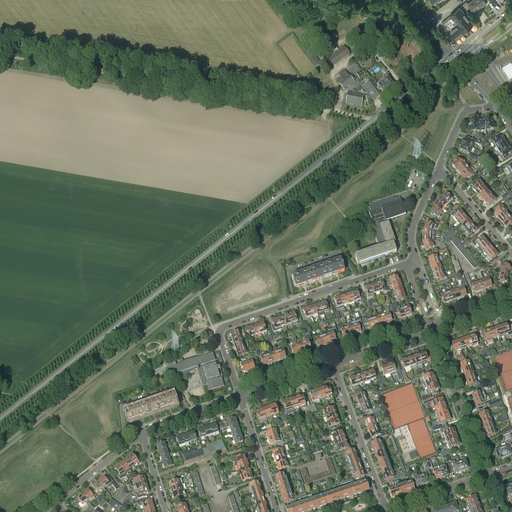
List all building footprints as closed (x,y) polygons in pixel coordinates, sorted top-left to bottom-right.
[(473,11),(479,7),(476,2),(474,3),(472,0),(471,0),(467,3),(466,1),(462,4),(467,10),(470,7),(473,11)] [(472,24),(460,8),(456,11),(455,10),(451,13),(452,14),(449,16),(450,16),(442,23),(448,30),(448,31),(456,41),(463,35),(463,34),(464,33),(463,31),(472,24)] [(330,30),(316,41),(323,50),(337,38),(330,30)] [(308,46),(303,50),(315,67),(320,63),(308,46)] [(343,46),(326,58),(332,66),(349,54),(343,46)] [(361,70),(356,63),(350,67),(355,74),(361,70)] [(511,67),(511,65),(503,70),(510,81),(511,79),(511,68),(511,67)] [(341,77),(337,81),(343,90),(353,82),(344,70),(339,75),(341,77)] [(365,76),(362,71),(356,75),(360,80),(365,76)] [(373,80),(363,87),(364,88),(361,90),(364,94),(367,92),(374,102),(384,94),(393,86),(387,78),(377,86),(373,80)] [(348,93),(346,103),(361,106),(363,95),(348,93)] [(484,121),(485,131),(489,131),(489,130),(493,130),(493,129),(495,128),(495,124),(492,125),(492,119),(484,120),(484,121)] [(476,132),(479,132),(478,121),(471,122),(472,127),(469,127),(469,131),(472,131),(472,132),(476,131),(476,132)] [(505,142),(503,139),(504,138),(502,136),(492,142),(496,148),(505,142)] [(481,143),(479,140),(475,138),(473,137),(473,138),(472,138),(471,141),(465,138),(464,141),(463,140),(461,143),(472,148),(474,143),(476,144),(476,143),(479,145),(479,144),(481,143)] [(509,148),(505,142),(496,148),(500,154),(509,148)] [(472,148),(461,143),(460,147),(461,147),(460,150),(469,154),(472,148)] [(511,151),(510,148),(509,148),(500,154),(504,160),(511,155),(511,151)] [(451,166),(456,171),(465,164),(462,161),(461,162),(457,158),(454,160),(455,162),(451,166)] [(469,168),(465,164),(456,171),(457,171),(461,175),(469,168)] [(469,168),(461,175),(465,180),(468,178),(469,179),(475,174),(470,168),(469,169),(469,168)] [(497,170),(491,173),(493,176),(502,170),(500,168),(497,170)] [(471,188),(475,193),(483,186),(485,185),(480,180),(471,188)] [(487,191),(483,186),(475,193),(477,195),(476,195),(479,198),(487,191)] [(487,191),(479,198),(481,201),(482,200),(483,202),(491,195),(487,191)] [(446,193),(444,195),(443,195),(442,196),(442,197),(447,204),(449,203),(450,205),(451,205),(453,203),(453,202),(455,201),(453,199),(452,200),(446,193)] [(496,201),(491,195),(483,202),(488,207),(496,201)] [(443,208),(447,204),(442,197),(440,199),(439,199),(437,200),(437,201),(436,202),(443,208)] [(393,198),(388,200),(369,206),(371,212),(393,205),(392,201),(394,200),(393,198)] [(406,214),(401,202),(400,198),(394,200),(392,201),(393,205),(371,212),(369,213),(373,226),(385,222),(385,221),(406,214)] [(441,213),(443,208),(436,202),(435,204),(434,204),(433,206),(434,207),(433,209),(441,213)] [(502,206),(493,213),(497,218),(504,213),(506,211),(502,206)] [(439,218),(441,213),(433,209),(432,209),(431,211),(431,212),(430,214),(439,218)] [(454,217),(457,222),(465,215),(463,213),(462,213),(461,211),(457,214),(454,211),(451,214),(450,216),(454,217)] [(504,213),(497,218),(499,221),(500,224),(508,217),(504,213)] [(467,218),(465,215),(457,222),(461,226),(468,220),(467,218)] [(511,221),(508,217),(500,224),(503,227),(504,226),(506,229),(511,223),(511,221)] [(465,231),(473,224),(471,222),(470,222),(468,220),(461,226),(465,231)] [(386,224),(385,222),(373,226),(371,226),(378,246),(359,253),(360,255),(355,257),(358,265),(396,252),(393,244),(395,243),(388,223),(386,224)] [(427,222),(425,225),(424,227),(424,228),(433,232),(434,228),(436,229),(438,224),(434,222),(432,225),(427,222)] [(474,227),(473,224),(465,231),(469,235),(468,237),(469,238),(473,235),(472,234),(476,230),(474,227)] [(433,232),(424,228),(423,230),(423,231),(422,232),(422,234),(423,234),(423,236),(432,237),(433,232)] [(446,244),(451,242),(455,238),(447,229),(446,229),(445,242),(446,244)] [(479,247),(486,240),(485,239),(484,239),(482,237),(478,240),(476,238),(471,242),(477,249),(479,247)] [(483,251),(490,246),(488,244),(488,243),(486,240),(479,247),(477,249),(481,254),(483,252),(483,251)] [(423,244),(424,245),(423,246),(424,247),(425,248),(426,250),(434,247),(432,242),(432,241),(423,244)] [(487,256),(494,250),(492,248),(490,246),(483,251),(483,252),(481,254),(485,258),(487,256)] [(489,262),(491,264),(496,260),(495,258),(498,255),(496,253),(496,252),(494,250),(487,256),(491,261),(489,262)] [(429,259),(429,262),(430,265),(439,262),(441,261),(442,260),(441,258),(440,257),(438,258),(437,256),(429,259)] [(324,266),(328,277),(345,271),(341,260),(324,266)] [(441,267),(439,262),(430,265),(431,267),(432,268),(432,270),(441,267)] [(500,273),(507,275),(508,272),(511,270),(506,265),(502,268),(501,268),(500,273)] [(308,271),(312,283),(328,277),(324,266),(308,271)] [(443,273),(441,267),(432,270),(433,273),(433,274),(434,276),(443,273)] [(308,271),(291,277),(295,288),(312,283),(308,271)] [(443,273),(434,276),(435,279),(436,279),(436,282),(438,281),(438,282),(439,283),(440,284),(445,283),(448,281),(446,276),(445,276),(444,276),(443,273)] [(506,279),(507,275),(500,273),(499,277),(496,277),(493,278),(495,283),(498,282),(497,280),(499,279),(501,284),(507,282),(506,279)] [(392,285),(400,282),(399,279),(398,279),(398,276),(389,279),(390,282),(391,281),(392,285)] [(483,280),(486,289),(487,289),(489,289),(489,288),(492,287),(489,278),(483,280)] [(466,296),(464,290),(468,289),(466,285),(467,284),(465,279),(461,280),(461,286),(461,288),(457,289),(461,298),(464,297),(466,296)] [(483,290),(486,289),(483,280),(477,282),(480,292),(483,291),(483,290)] [(478,292),(480,292),(477,282),(474,283),(473,281),(470,283),(471,288),(472,287),(474,293),(477,292),(478,292)] [(382,282),(380,283),(379,283),(376,284),(379,292),(383,291),(385,291),(382,282)] [(401,284),(400,282),(392,285),(394,290),(401,288),(401,285),(401,284)] [(373,294),(379,292),(376,284),(374,284),(374,285),(371,286),(373,294)] [(370,295),(373,294),(371,286),(370,286),(368,287),(365,288),(368,296),(370,296),(370,295)] [(396,296),(404,293),(403,291),(402,290),(401,288),(394,290),(396,296)] [(458,299),(461,298),(457,289),(452,291),(455,300),(458,299)] [(357,291),(354,292),(351,293),(354,302),(360,300),(357,291)] [(453,301),(455,300),(452,291),(446,293),(449,302),(452,301),(453,301)] [(447,303),(449,302),(446,293),(441,295),(440,292),(437,294),(439,299),(442,298),(443,304),(446,303),(447,303)] [(349,304),(354,302),(351,293),(349,294),(348,295),(346,295),(349,304)] [(405,296),(404,293),(396,296),(397,299),(396,299),(397,302),(405,299),(405,296)] [(343,306),(349,304),(346,295),(343,296),(340,297),(343,306)] [(337,308),(343,306),(340,297),(337,298),(334,299),(337,308)] [(326,302),(323,303),(322,303),(320,304),(323,313),(329,311),(326,302)] [(323,313),(320,304),(317,305),(314,306),(317,315),(318,317),(324,315),(323,313)] [(311,317),(317,315),(314,306),(312,307),(311,307),(308,308),(311,317)] [(403,318),(406,318),(403,309),(400,310),(399,307),(396,308),(396,307),(392,308),(394,314),(397,313),(396,311),(397,311),(400,319),(403,318)] [(403,309),(406,318),(409,317),(409,316),(412,315),(409,307),(403,309)] [(306,319),(311,317),(308,308),(306,309),(303,310),(306,319)] [(388,311),(389,314),(383,316),(386,324),(389,323),(392,322),(391,320),(395,319),(392,310),(388,311)] [(295,313),(292,314),(291,314),(288,315),(292,324),(298,322),(295,313)] [(286,326),(292,324),(288,315),(286,315),(286,316),(283,317),(286,326)] [(384,325),(386,324),(383,316),(378,318),(381,325),(383,325),(384,325)] [(280,328),(286,326),(283,317),(281,318),(280,317),(277,318),(280,328)] [(275,330),(280,328),(277,318),(275,319),(274,320),(272,321),(275,330)] [(352,326),(355,334),(356,334),(356,335),(358,334),(358,333),(361,332),(360,329),(363,328),(360,318),(354,320),(355,322),(351,323),(352,326)] [(372,329),(375,328),(372,320),(371,318),(366,320),(365,319),(365,318),(361,320),(365,329),(368,328),(369,329),(372,329)] [(378,326),(381,325),(378,318),(372,320),(375,328),(378,327),(378,326)] [(263,323),(261,324),(260,324),(258,325),(261,334),(267,332),(263,323)] [(504,325),(500,326),(503,335),(507,334),(508,336),(510,335),(510,336),(511,335),(511,327),(511,325),(507,327),(507,324),(504,325)] [(255,336),(261,334),(258,325),(255,326),(252,327),(255,336)] [(347,338),(350,337),(347,328),(343,330),(342,325),(337,327),(339,331),(341,330),(344,338),(346,337),(347,338)] [(353,335),(355,334),(352,326),(347,328),(350,337),(353,336),(353,335)] [(503,335),(500,326),(497,327),(497,328),(495,328),(498,337),(499,339),(501,339),(501,338),(504,337),(503,335)] [(249,338),(255,336),(252,327),(251,327),(249,328),(246,329),(249,338)] [(492,339),(498,337),(495,328),(492,329),(489,330),(492,339)] [(330,343),(331,343),(333,343),(333,342),(336,341),(334,336),(337,335),(335,330),(334,329),(333,330),(332,331),(330,332),(331,334),(327,335),(330,343)] [(486,341),(492,339),(489,330),(486,331),(482,333),(483,338),(485,338),(486,341)] [(231,334),(231,337),(231,338),(232,339),(233,340),(241,337),(239,331),(231,334)] [(328,344),(330,343),(327,335),(322,337),(325,345),(327,345),(328,344)] [(475,335),(472,336),(469,337),(472,346),(478,344),(475,335)] [(243,343),(241,337),(233,340),(233,343),(234,345),(234,346),(243,343)] [(322,347),(325,345),(322,337),(318,338),(316,338),(319,347),(321,346),(322,347)] [(466,348),(472,346),(469,337),(466,338),(463,339),(466,348)] [(305,352),(306,351),(307,352),(308,351),(309,350),(311,349),(309,344),(312,343),(310,338),(305,339),(305,338),(301,339),(302,343),(305,352)] [(460,350),(466,348),(463,339),(461,340),(457,341),(460,350)] [(455,352),(460,350),(457,341),(455,342),(452,343),(455,352)] [(234,346),(235,346),(234,347),(235,348),(236,351),(245,349),(243,343),(234,346)] [(303,352),(305,352),(302,343),(297,345),(300,354),(303,353),(303,352)] [(297,355),(300,354),(297,345),(291,347),(294,355),(296,355),(297,355)] [(246,352),(245,349),(236,351),(237,352),(236,352),(237,354),(238,357),(243,355),(244,358),(249,357),(254,355),(253,352),(248,353),(248,351),(246,352)] [(277,352),(280,361),(283,360),(283,359),(286,358),(283,350),(277,352)] [(278,362),(280,361),(277,352),(272,353),(274,362),(277,361),(278,362)] [(176,379),(189,375),(190,374),(195,372),(194,371),(197,370),(202,386),(207,385),(209,390),(224,386),(222,378),(223,378),(217,360),(215,360),(213,353),(176,365),(175,362),(167,365),(171,376),(175,374),(176,379)] [(272,363),(274,362),(272,353),(266,355),(269,365),(272,364),(272,363)] [(428,361),(427,357),(425,353),(422,353),(418,354),(422,364),(428,361)] [(416,365),(422,364),(418,354),(416,355),(416,356),(413,357),(416,365)] [(266,366),(269,365),(266,355),(260,357),(263,366),(266,365),(266,366)] [(410,368),(416,365),(413,357),(410,358),(409,357),(407,358),(410,368)] [(249,371),(247,363),(246,363),(245,358),(241,360),(242,362),(240,362),(241,365),(244,373),(246,372),(246,373),(249,372),(249,371)] [(404,369),(410,368),(407,358),(404,359),(404,360),(401,361),(404,369)] [(249,371),(250,371),(252,371),(252,370),(255,369),(252,361),(247,363),(249,371)] [(460,364),(461,367),(462,371),(471,367),(468,361),(460,364)] [(393,364),(390,365),(390,364),(387,365),(390,374),(391,374),(391,376),(397,374),(399,381),(403,380),(399,368),(395,369),(393,364)] [(384,376),(390,374),(387,365),(384,366),(384,367),(381,368),(384,376)] [(473,373),(471,367),(462,371),(463,374),(464,373),(465,376),(473,373)] [(373,371),(370,372),(370,371),(367,372),(370,381),(376,379),(373,371)] [(364,383),(370,381),(367,372),(364,373),(364,374),(361,375),(364,383)] [(465,376),(466,379),(465,379),(466,382),(475,379),(473,373),(465,376)] [(435,380),(434,379),(435,378),(434,376),(433,376),(432,374),(426,376),(425,374),(416,377),(417,380),(423,378),(425,383),(435,380)] [(358,385),(364,383),(361,375),(358,376),(358,375),(355,376),(358,385)] [(352,387),(358,385),(355,376),(352,377),(352,378),(349,379),(352,387)] [(479,377),(475,379),(466,382),(467,385),(468,385),(469,387),(473,386),(474,388),(480,385),(479,381),(480,380),(479,377)] [(435,382),(435,380),(425,383),(423,384),(425,389),(427,389),(437,385),(436,384),(437,383),(436,382),(435,382)] [(439,390),(438,389),(439,389),(438,387),(437,387),(437,385),(427,389),(428,390),(426,391),(427,396),(430,395),(430,394),(439,390)] [(188,392),(192,400),(197,398),(197,397),(199,396),(200,397),(205,395),(202,386),(196,389),(197,389),(194,390),(194,389),(188,392)] [(322,389),(325,398),(332,396),(329,389),(327,390),(326,387),(322,389)] [(319,400),(325,398),(322,389),(319,390),(318,389),(315,390),(319,400)] [(313,402),(319,400),(315,390),(313,391),(312,392),(309,393),(313,402)] [(472,395),(473,398),(472,398),(473,401),(484,397),(483,394),(481,394),(480,392),(472,395)] [(356,397),(357,399),(357,400),(358,402),(367,399),(365,393),(356,397)] [(178,406),(174,394),(157,400),(161,411),(178,406)] [(295,398),(298,407),(305,405),(302,397),(300,397),(299,396),(295,398)] [(293,409),(298,407),(295,398),(294,397),(292,398),(292,399),(289,400),(293,409)] [(486,401),(484,397),(473,401),(474,404),(475,404),(476,407),(484,404),(484,402),(486,401)] [(369,403),(367,399),(358,402),(359,406),(360,406),(361,408),(369,405),(370,404),(369,403)] [(444,404),(444,403),(444,402),(443,401),(442,399),(439,400),(438,400),(436,400),(436,401),(432,403),(434,408),(444,404)] [(144,417),(161,411),(157,400),(140,406),(144,417)] [(286,412),(293,409),(289,400),(285,401),(286,402),(283,403),(286,412)] [(445,407),(444,404),(434,408),(436,413),(446,410),(446,409),(446,408),(446,407),(445,407)] [(275,405),(272,406),(271,405),(268,406),(272,417),(278,414),(275,405)] [(361,408),(361,409),(360,409),(361,411),(362,411),(363,414),(368,412),(369,412),(372,411),(369,405),(361,408)] [(128,423),(144,417),(140,406),(125,411),(128,423)] [(266,419),(272,417),(268,406),(266,407),(265,408),(262,409),(266,419)] [(326,417),(337,413),(336,410),(334,410),(334,408),(324,411),(326,417)] [(259,421),(266,419),(262,409),(259,410),(260,413),(257,414),(259,421)] [(448,415),(447,413),(448,412),(447,411),(446,411),(446,410),(436,413),(438,419),(448,415)] [(374,418),(368,420),(366,421),(367,424),(366,424),(367,426),(368,427),(376,424),(375,421),(381,418),(379,415),(380,415),(379,412),(373,414),(374,417),(373,417),(374,418)] [(480,421),(489,418),(487,412),(479,415),(480,418),(479,418),(480,421)] [(338,416),(337,413),(326,417),(328,422),(338,419),(337,417),(338,416)] [(448,416),(448,415),(438,419),(440,424),(444,423),(445,423),(446,423),(447,422),(450,421),(449,418),(449,417),(449,416),(448,416)] [(227,421),(229,426),(237,424),(235,418),(227,421)] [(492,423),(489,418),(480,421),(482,424),(483,426),(492,423)] [(340,422),(339,420),(338,419),(328,422),(329,425),(328,426),(330,431),(335,429),(334,426),(340,424),(339,423),(340,422)] [(485,432),(494,429),(492,423),(483,426),(484,429),(485,432)] [(239,430),(237,424),(229,426),(231,432),(239,430)] [(376,424),(368,427),(369,430),(368,430),(369,433),(378,430),(376,424)] [(209,427),(212,435),(219,433),(216,425),(209,427)] [(453,429),(449,431),(447,427),(439,430),(441,434),(444,433),(446,438),(455,435),(455,433),(455,432),(455,431),(454,431),(453,429)] [(207,437),(204,429),(198,431),(201,439),(207,437)] [(268,439),(278,436),(277,433),(279,433),(278,429),(266,433),(267,436),(266,436),(267,438),(268,438),(268,439)] [(496,435),(494,429),(485,432),(486,435),(487,435),(488,438),(496,435)] [(239,430),(231,432),(233,438),(241,436),(239,430)] [(372,438),(376,437),(377,439),(387,436),(385,433),(385,432),(384,432),(383,432),(382,432),(381,432),(380,433),(379,433),(378,430),(369,433),(370,436),(371,436),(372,438)] [(188,434),(190,442),(197,440),(194,432),(188,434)] [(334,442),(335,441),(345,438),(344,437),(345,436),(344,434),(343,434),(342,432),(335,434),(335,432),(331,434),(334,442)] [(190,442),(188,434),(182,436),(185,444),(190,442)] [(456,436),(455,435),(446,438),(448,444),(457,440),(457,438),(457,437),(456,436)] [(185,444),(182,436),(176,438),(179,446),(185,444)] [(243,442),(241,436),(233,438),(235,445),(243,442)] [(278,436),(268,439),(268,440),(268,441),(268,443),(269,443),(270,445),(280,442),(278,436)] [(345,438),(335,441),(334,442),(336,447),(347,442),(346,440),(345,440),(345,438)] [(371,444),(375,453),(383,450),(381,446),(382,445),(381,442),(380,442),(380,440),(371,444)] [(457,440),(448,444),(450,449),(459,446),(458,443),(459,443),(458,442),(458,441),(457,440)] [(336,453),(339,452),(349,449),(348,446),(348,445),(347,442),(336,447),(334,447),(336,453)] [(159,451),(167,449),(173,447),(172,444),(166,446),(165,443),(157,445),(159,451)] [(501,447),(505,458),(508,457),(508,456),(511,455),(509,449),(511,448),(510,444),(501,447)] [(275,459),(284,456),(288,454),(287,452),(286,452),(284,445),(278,447),(279,450),(280,451),(273,453),(273,455),(273,456),(273,458),(274,458),(275,459)] [(505,458),(501,447),(495,449),(499,459),(502,458),(502,459),(505,458)] [(160,457),(168,454),(167,449),(159,451),(160,457)] [(348,458),(349,462),(358,459),(354,450),(346,453),(346,455),(347,458),(348,458)] [(378,463),(387,459),(386,458),(387,457),(386,454),(385,454),(383,450),(375,453),(378,463)] [(170,458),(168,454),(160,457),(162,463),(170,461),(172,460),(171,458),(170,458)] [(128,458),(133,466),(136,463),(138,466),(142,463),(138,457),(136,459),(132,455),(128,458)] [(245,456),(238,458),(237,456),(234,457),(232,457),(232,458),(231,458),(231,459),(231,460),(231,461),(231,462),(232,462),(233,463),(234,463),(235,462),(236,466),(237,465),(247,462),(247,461),(247,459),(246,459),(245,456)] [(284,456),(275,459),(275,460),(274,460),(275,462),(276,463),(276,465),(286,462),(284,456)] [(129,469),(133,466),(128,458),(127,458),(125,460),(125,461),(123,462),(129,469)] [(459,462),(462,471),(463,471),(463,472),(465,471),(465,470),(468,469),(464,458),(461,459),(462,461),(459,462)] [(361,468),(358,459),(349,462),(351,466),(350,466),(351,469),(352,469),(353,471),(361,468)] [(378,463),(382,472),(390,469),(388,464),(389,464),(388,461),(387,461),(387,459),(378,463)] [(170,461),(162,463),(164,469),(172,467),(170,461)] [(462,471),(459,462),(455,463),(455,461),(452,462),(455,474),(459,472),(459,473),(461,473),(461,472),(462,471)] [(125,473),(129,469),(123,462),(119,465),(125,473)] [(247,464),(247,462),(237,465),(239,471),(249,468),(248,467),(249,466),(249,464),(247,464)] [(286,462),(276,465),(277,466),(276,466),(276,468),(278,468),(278,471),(288,468),(286,462)] [(119,465),(119,466),(118,465),(116,467),(116,468),(114,469),(121,478),(123,476),(122,475),(125,473),(119,465)] [(439,469),(442,478),(443,478),(443,479),(445,478),(445,477),(448,476),(444,465),(441,466),(442,468),(439,469)] [(241,476),(250,473),(250,471),(250,470),(250,468),(249,468),(239,471),(241,476)] [(364,476),(361,468),(353,471),(353,472),(352,473),(353,476),(354,476),(358,485),(355,485),(358,494),(364,492),(369,490),(366,481),(364,476)] [(441,479),(442,478),(439,469),(436,470),(435,468),(432,469),(436,480),(439,479),(439,480),(441,479)] [(386,481),(393,478),(394,478),(393,476),(394,476),(393,473),(392,473),(390,469),(382,472),(385,482),(386,481)] [(423,475),(420,476),(423,486),(427,484),(429,483),(425,472),(422,472),(423,475)] [(251,474),(250,473),(241,476),(243,482),(252,479),(252,477),(252,476),(252,474),(251,474)] [(419,487),(423,486),(420,476),(417,477),(416,475),(414,475),(413,473),(410,474),(412,479),(414,479),(417,487),(419,486),(419,487)] [(275,476),(278,486),(287,483),(286,481),(287,481),(286,478),(285,478),(284,474),(275,476)] [(394,479),(393,478),(386,481),(387,484),(393,482),(398,480),(406,477),(405,475),(394,479)] [(137,485),(145,482),(144,477),(133,480),(134,482),(136,482),(137,485)] [(119,489),(113,481),(109,484),(104,478),(99,482),(104,489),(107,486),(109,488),(112,486),(116,490),(119,489)] [(181,479),(178,480),(169,483),(169,484),(169,486),(170,486),(171,488),(182,484),(181,479)] [(106,491),(104,489),(99,482),(93,486),(98,493),(101,491),(103,493),(106,491)] [(145,482),(137,485),(138,490),(147,488),(145,482)] [(261,492),(258,482),(249,485),(250,487),(249,487),(250,490),(251,490),(252,494),(261,492)] [(412,482),(400,486),(395,488),(389,490),(392,498),(415,490),(412,482)] [(278,486),(281,495),(290,492),(288,488),(289,487),(288,485),(287,485),(287,483),(278,486)] [(182,484),(171,488),(172,491),(171,491),(172,493),(173,494),(181,491),(184,490),(182,485),(183,485),(182,484)] [(355,485),(343,489),(346,498),(358,494),(355,485)] [(138,496),(149,493),(147,488),(138,490),(137,491),(138,496)] [(335,502),(346,498),(343,489),(332,493),(335,502)] [(83,494),(88,501),(90,503),(95,499),(88,490),(83,494)] [(181,491),(173,494),(173,496),(173,499),(174,499),(183,497),(181,491)] [(255,502),(256,504),(264,501),(261,492),(252,494),(254,499),(253,499),(254,502),(255,502)] [(290,492),(281,495),(284,504),(293,501),(292,499),(293,499),(292,496),(291,496),(290,492)] [(332,493),(320,497),(323,506),(335,502),(332,493)] [(82,506),(86,503),(89,507),(86,511),(91,511),(94,508),(92,506),(90,503),(88,501),(83,494),(77,499),(74,501),(78,505),(80,503),(82,506)] [(466,503),(467,506),(472,505),(472,504),(473,503),(474,504),(478,502),(478,501),(478,500),(477,498),(476,498),(476,496),(473,497),(468,498),(468,499),(465,500),(466,503)] [(311,510),(323,506),(320,497),(309,501),(311,510)] [(144,509),(153,506),(151,501),(146,502),(145,498),(133,502),(134,505),(139,504),(139,505),(140,505),(140,506),(141,506),(142,506),(144,509)] [(263,511),(267,511),(264,501),(256,504),(256,506),(255,506),(256,509),(257,509),(258,511),(263,511)] [(309,501),(297,505),(299,511),(304,511),(311,510),(309,501)] [(479,504),(478,502),(474,504),(473,503),(472,504),(472,505),(467,506),(469,511),(480,508),(480,507),(480,506),(480,504),(479,504)]
